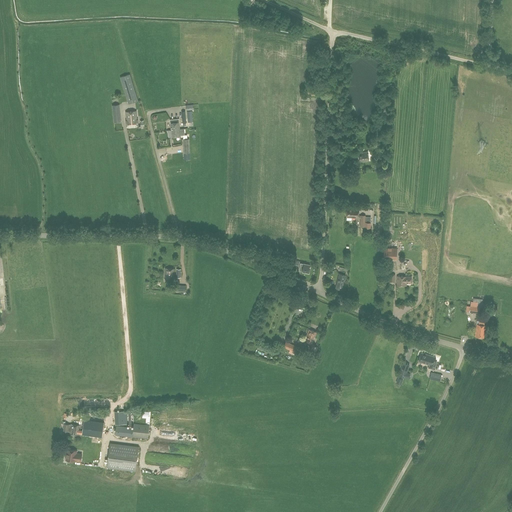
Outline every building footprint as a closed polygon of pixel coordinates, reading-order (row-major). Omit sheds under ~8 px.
[(138,101),(131,78),(121,81),(128,104),(138,101)] [(112,105),(114,122),(121,122),(119,105),(112,105)] [(138,126),(138,123),(138,118),(137,118),(136,111),(126,112),(127,120),(126,121),(126,127),(138,126)] [(171,130),(180,129),(179,119),(170,120),(171,130)] [(183,129),(180,129),(171,130),(171,137),(181,136),(180,135),(184,135),(183,129)] [(359,162),(369,161),(368,152),(358,153),(359,162)] [(365,227),(365,221),(365,215),(361,215),(361,216),(359,215),(359,208),(347,207),(346,217),(355,218),(359,218),(361,218),(360,226),(365,227)] [(384,249),(384,258),(395,259),(396,250),(384,249)] [(299,270),(302,271),(309,273),(310,267),(309,267),(310,265),(300,263),(299,270)] [(174,278),(174,268),(165,268),(165,278),(174,278)] [(342,289),(345,275),(339,274),(336,288),(342,289)] [(397,276),(397,285),(406,286),(407,283),(411,283),(412,277),(407,276),(397,276)] [(186,286),(176,285),(175,291),(181,292),(185,293),(185,292),(186,286)] [(487,326),(484,325),(485,322),(479,322),(479,325),(477,324),(475,336),(485,338),(487,326)] [(312,344),(317,332),(309,329),(307,334),(304,341),(309,343),(308,345),(311,346),(310,350),(315,353),(318,347),(312,344)] [(284,347),(296,351),(298,347),(285,342),(284,347)] [(421,352),(418,361),(430,364),(429,368),(434,369),(437,362),(434,361),(435,357),(434,357),(434,356),(432,356),(431,356),(425,354),(424,353),(421,352)] [(402,367),(399,375),(405,377),(408,369),(402,367)] [(115,411),(115,414),(114,415),(114,417),(115,417),(116,424),(127,424),(127,411),(115,411)] [(83,430),(82,434),(102,437),(104,419),(85,416),(83,430)] [(134,423),(134,428),(133,437),(135,437),(134,438),(148,439),(149,425),(134,423)] [(70,424),(70,425),(69,432),(69,434),(78,435),(78,434),(82,434),(83,430),(79,430),(79,425),(70,424)] [(133,437),(134,428),(116,426),(115,435),(133,437)] [(139,447),(110,443),(107,467),(135,471),(139,447)] [(82,454),(76,453),(77,451),(67,449),(66,460),(75,461),(75,460),(81,461),(82,454)]
